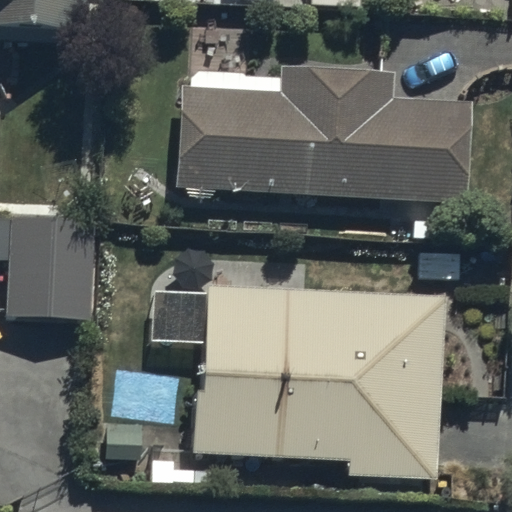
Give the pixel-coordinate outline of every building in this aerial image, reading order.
[(85,0),(0,0),(0,57),(82,62),(85,0)] [(307,0),(307,18),(357,20),(357,0),(307,0)] [(179,83),(173,203),(463,220),(469,119),(390,115),(391,90),(277,83),(276,93),(240,91),(241,87),(179,83)] [(94,234),(10,230),(4,330),(89,335),(94,234)] [(436,286),(198,279),(198,284),(146,282),(144,335),(192,337),(191,376),(186,376),(184,446),(341,451),(341,468),(431,470),(436,286)]
